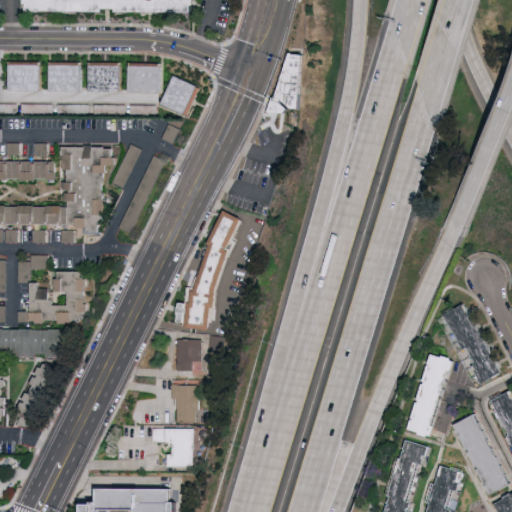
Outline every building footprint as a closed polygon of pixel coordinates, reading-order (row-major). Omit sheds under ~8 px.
[(195,0),(28,0),(28,10),(195,13),(195,0)] [(286,116),(283,119),(271,119),(264,119),(265,116),(271,104),(271,103),(275,103),(276,91),(288,58),(300,59),(297,114),(288,115),(286,116)] [(14,91),(45,91),(45,61),(14,61),(14,91)] [(55,91),(85,91),(85,61),(54,62),(55,91)] [(94,91),(125,92),(125,62),(94,62),(94,91)] [(133,92),(165,93),(165,64),(134,63),(133,92)] [(166,107),(193,115),(203,84),(176,76),(166,107)] [(21,154),(21,142),(9,141),(8,154),(21,154)] [(49,142),(37,142),(36,154),(49,155),(49,142)] [(1,223),(104,224),(105,164),(117,164),(117,145),(66,145),(65,168),(71,168),(71,180),(66,180),(66,190),(69,190),(69,204),(1,204),(1,223)] [(59,158),(0,159),(0,178),(60,177),(59,158)] [(222,302),(219,320),(215,336),(212,336),(193,334),(192,324),(188,323),(188,317),(194,317),(194,308),(196,300),(200,287),(211,251),(212,249),(217,239),(229,216),(249,224),(242,239),(240,244),(241,247),(222,296),(222,300),(222,302)] [(19,228),(0,228),(0,241),(20,241),(19,228)] [(76,242),(76,229),(64,229),(64,242),(76,242)] [(48,254),(33,254),(32,267),(47,268),(48,254)] [(19,260),(19,282),(31,282),(31,259),(19,260)] [(88,270),(58,269),(57,290),(70,291),(70,304),(54,303),(54,287),(42,287),(42,282),(35,281),(33,309),(20,308),(19,319),(86,322),(88,270)] [(448,313),(466,348),(469,346),(487,382),(506,372),(470,301),(448,313)] [(0,327),(0,353),(50,354),(50,355),(72,356),(72,328),(0,327)] [(179,376),(194,376),(194,369),(203,370),(204,338),(180,338),(179,376)] [(458,357),(439,351),(414,428),(438,435),(450,396),(446,395),(458,357)] [(23,415),(47,422),(65,368),(42,360),(23,415)] [(179,397),(179,421),(200,421),(201,384),(173,383),(173,397),(179,397)] [(511,390),(497,397),(511,430),(511,390)] [(460,422),(493,493),(511,484),(511,475),(483,412),(460,422)] [(157,441),(178,440),(178,454),(174,454),(174,465),(199,464),(198,427),(156,427),(157,441)] [(412,511),(432,444),(411,437),(389,511),(412,511)] [(455,511),(466,469),(442,463),(430,511),(455,511)] [(168,490),(168,511),(78,511),(78,508),(95,507),(95,491),(168,490)]
